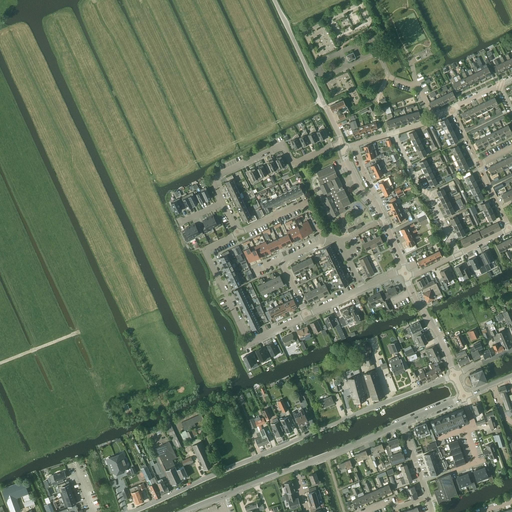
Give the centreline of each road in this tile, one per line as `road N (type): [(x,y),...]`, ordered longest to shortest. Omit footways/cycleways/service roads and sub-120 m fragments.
road 1 (unclassified): [(132,511),(454,375)]
road 2 (residential): [(238,233),(206,254),(243,336),(252,341),(306,314)]
road 3 (residential): [(224,202),(213,178),(283,145),(294,163),(341,144)]
road 4 (unclassified): [(341,144),(274,0)]
road 5 (residential): [(458,254),(394,132)]
